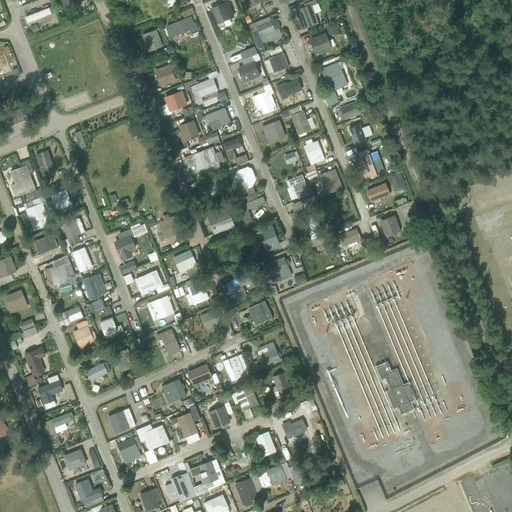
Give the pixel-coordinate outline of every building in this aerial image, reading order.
[(75,3),(81,0),(58,0),(62,11),(76,5),(75,3)] [(176,3),(175,0),(162,0),(161,1),(163,8),(165,7),(166,9),(175,5),(174,3),(176,3)] [(242,0),(247,9),(267,1),(266,0),(242,0)] [(302,30),(318,24),(315,14),(321,12),(318,4),(317,4),(316,0),(304,5),(305,7),(299,9),(300,12),(295,13),(302,30)] [(216,25),(234,17),(228,2),(210,9),(216,25)] [(49,8),(25,17),(27,24),(51,15),(51,13),(53,12),(51,8),(49,8)] [(262,44),(281,36),(279,29),(280,28),(276,19),(274,21),(272,16),(248,26),(257,50),(264,47),(262,44)] [(171,38),(195,29),(191,17),(167,26),(171,38)] [(329,26),(327,20),(320,22),(322,28),(329,26)] [(334,26),(326,29),(329,36),(337,33),(336,31),(338,30),(336,26),(334,26)] [(148,52),(163,47),(155,30),(141,35),(148,52)] [(315,56),(332,50),(326,33),(308,40),(315,56)] [(238,37),(235,47),(244,50),(248,40),(238,37)] [(242,60),(257,54),(254,47),(239,53),(242,60)] [(271,57),(282,52),(279,47),(268,51),(271,57)] [(289,67),(284,53),(268,59),(268,60),(264,62),(269,74),(273,72),(274,73),(289,67)] [(243,84),(260,77),(255,63),(260,61),(257,54),(242,60),(241,61),(243,66),(237,68),(239,73),(238,73),(238,75),(239,78),(240,80),(241,79),(243,84)] [(168,63),(174,61),(171,55),(166,57),(168,63)] [(335,90),(347,86),(340,69),(346,67),(343,59),(341,60),(340,56),(319,65),(325,80),(330,78),(335,90)] [(161,88),(176,81),(172,70),(174,69),(172,64),(153,71),(161,88)] [(181,79),(191,80),(192,73),(182,72),(181,79)] [(201,98),(218,91),(212,78),(190,87),(198,105),(203,103),(201,98)] [(197,83),(195,80),(184,84),(187,91),(190,90),(189,86),(197,83)] [(287,96),(301,91),(296,80),(286,84),(286,82),(276,86),(285,108),(285,107),(286,109),(291,107),(287,96)] [(263,115),(274,110),(273,107),(275,107),(271,95),(274,94),(270,84),(256,90),(258,95),(252,97),(257,110),(261,109),(263,115)] [(169,113),(188,106),(182,91),(163,98),(169,113)] [(220,103),(228,100),(224,91),(217,94),(220,103)] [(337,103),(338,101),(334,92),(323,96),(328,107),(337,103)] [(344,120),(361,114),(357,102),(340,108),(344,120)] [(184,117),(195,113),(192,107),(181,111),(184,117)] [(290,116),(302,112),(300,107),(287,111),(287,112),(282,114),(285,122),(286,121),(287,124),(291,123),(290,120),(290,118),(291,118),(290,116)] [(11,127),(29,120),(24,108),(7,116),(11,127)] [(221,126),(230,123),(225,108),(204,116),(208,125),(218,120),(221,126)] [(298,136),(311,131),(303,111),(302,112),(290,116),(291,118),(298,136)] [(182,143),(200,137),(193,120),(178,126),(180,132),(178,133),(182,143)] [(268,145),(286,138),(279,120),(261,127),(268,145)] [(356,148),(367,143),(359,124),(348,129),(356,148)] [(81,149),(87,147),(80,131),(74,133),(81,149)] [(207,143),(218,139),(216,133),(205,138),(207,143)] [(136,144),(142,141),(139,134),(133,137),(136,144)] [(222,141),(228,159),(236,156),(234,150),(244,146),(240,135),(222,141)] [(199,146),(206,144),(203,137),(197,139),(199,146)] [(310,166),(325,160),(317,141),(312,143),(311,139),(305,142),(306,145),(303,147),(310,166)] [(218,163),(224,161),(220,152),(215,154),(212,147),(184,158),(188,168),(194,166),(196,172),(211,166),(213,170),(220,168),(218,163)] [(235,159),(237,166),(252,160),(247,148),(244,149),(247,156),(246,156),(246,155),(235,159)] [(40,173),(54,168),(48,149),(34,153),(40,173)] [(379,176),(385,173),(379,158),(373,160),(371,154),(369,154),(368,150),(357,154),(359,158),(355,160),(358,168),(361,167),(366,180),(379,175),(379,176)] [(287,165),(297,161),(296,160),(299,159),(296,152),(293,153),(293,152),(283,156),(287,165)] [(23,194),(35,189),(26,166),(11,172),(16,185),(19,184),(23,194)] [(252,187),(256,180),(252,169),(247,167),(239,171),(237,166),(223,172),(225,176),(226,177),(234,174),(235,175),(234,179),(235,183),(234,186),(246,191),(248,196),(255,193),(252,187)] [(327,195),(342,189),(335,170),(319,176),(327,195)] [(298,200),(310,195),(309,194),(312,193),(310,188),(308,189),(302,175),(286,181),(289,189),(293,187),(298,200)] [(229,187),(226,177),(225,176),(201,186),(206,197),(229,187)] [(370,203),(390,195),(385,183),(366,190),(370,203)] [(57,211),(72,205),(66,189),(62,191),(61,187),(54,190),(55,194),(50,195),(57,211)] [(265,203),(263,197),(257,199),(255,193),(248,196),(243,197),(246,203),(237,207),(244,225),(252,221),(250,216),(250,215),(249,212),(248,212),(248,210),(265,203)] [(111,204),(117,201),(115,195),(109,197),(111,204)] [(294,213),(316,204),(313,196),(291,205),(294,213)] [(34,231),(51,225),(40,198),(24,205),(34,231)] [(299,213),(311,241),(325,234),(313,207),(299,213)] [(234,227),(235,227),(229,210),(208,217),(214,234),(224,231),(226,236),(235,233),(234,227)] [(160,241),(185,231),(178,214),(169,218),(169,216),(162,219),(163,220),(158,222),(161,229),(156,232),(160,241)] [(385,238),(401,232),(395,216),(379,222),(385,238)] [(82,234),(82,233),(84,232),(79,218),(75,220),(61,225),(67,239),(62,241),(65,249),(80,242),(78,236),(82,234)] [(149,228),(156,225),(153,218),(146,221),(149,228)] [(247,231),(256,227),(254,221),(244,225),(247,231)] [(147,233),(143,222),(130,227),(131,229),(117,234),(119,240),(114,242),(121,262),(133,257),(131,251),(136,250),(131,237),(134,236),(134,238),(147,233)] [(266,253),(281,247),(272,224),(260,229),(265,240),(262,241),(266,253)] [(357,242),(361,240),(357,228),(337,236),(342,248),(348,246),(348,248),(358,244),(357,242)] [(38,256),(58,248),(53,234),(33,242),(38,256)] [(328,240),(325,234),(311,241),(313,246),(320,244),(325,255),(333,252),(327,240),(328,240)] [(379,252),(388,249),(384,238),(375,241),(379,252)] [(80,273),(93,268),(85,247),(72,253),(79,271),(74,273),(77,280),(88,275),(87,271),(81,274),(80,273)] [(180,274),(198,266),(190,250),(172,258),(180,274)] [(11,275),(17,272),(10,257),(0,260),(0,276),(1,278),(0,278),(0,284),(1,286),(13,281),(11,275)] [(70,286),(69,282),(72,281),(67,264),(69,263),(67,257),(53,261),(55,267),(44,270),(47,281),(52,279),(54,286),(59,285),(60,288),(70,286)] [(220,259),(224,269),(230,266),(228,259),(224,257),(220,259)] [(273,284),(292,277),(284,257),(265,265),(270,278),(271,277),(273,284)] [(123,274),(137,269),(134,262),(120,267),(123,274)] [(295,285),(306,282),(304,274),(298,275),(296,263),(292,264),(293,270),(291,271),(295,285)] [(249,290),(255,287),(253,282),(258,279),(254,269),(236,277),(240,286),(237,288),(241,296),(236,298),(238,302),(247,298),(242,287),(246,285),(249,290)] [(142,296),(162,286),(160,280),(162,279),(159,271),(157,272),(156,270),(140,278),(137,284),(142,296)] [(125,281),(132,279),(129,273),(123,275),(125,281)] [(100,295),(106,293),(99,274),(82,280),(90,301),(101,297),(100,295)] [(193,305),(209,299),(205,291),(208,290),(204,281),(203,282),(201,277),(185,283),(187,288),(186,288),(193,305)] [(10,314),(28,307),(21,290),(3,297),(10,314)] [(159,319),(174,313),(168,296),(153,302),(154,305),(152,306),(154,309),(155,309),(159,319)] [(209,306),(217,303),(216,298),(207,301),(209,306)] [(255,326),(272,318),(265,301),(247,309),(255,326)] [(88,312),(94,309),(92,303),(86,306),(88,312)] [(70,323),(83,318),(78,307),(65,312),(70,323)] [(229,324),(222,307),(200,316),(208,335),(218,331),(216,326),(222,324),(223,327),(229,324)] [(21,310),(15,313),(18,321),(24,318),(21,310)] [(22,331),(34,326),(32,318),(19,323),(22,331)] [(118,334),(119,334),(112,318),(99,323),(101,327),(97,329),(102,340),(112,336),(114,341),(119,339),(118,334)] [(80,350),(95,344),(93,338),(96,337),(94,332),(93,332),(90,325),(88,326),(86,321),(85,322),(84,321),(76,324),(79,330),(73,332),(80,350)] [(25,338),(38,334),(35,327),(23,331),(23,333),(21,334),(23,338),(25,338)] [(169,356),(181,352),(171,329),(155,335),(158,341),(162,339),(169,356)] [(22,337),(20,332),(8,337),(13,351),(18,349),(15,342),(14,342),(13,340),(16,339),(18,343),(21,341),(20,337),(22,337)] [(281,344),(287,341),(284,334),(278,336),(281,344)] [(31,370),(33,376),(45,371),(40,359),(46,357),(43,348),(25,355),(30,368),(29,369),(30,370),(31,370)] [(271,366),(281,362),(276,348),(268,351),(267,348),(257,352),(259,356),(255,357),(257,361),(252,363),(253,368),(250,369),(252,374),(256,372),(257,375),(263,372),(262,369),(264,369),(265,371),(272,367),(271,366)] [(287,359),(294,357),(291,348),(284,351),(287,359)] [(119,373),(135,368),(128,349),(113,355),(119,373)] [(96,362),(106,358),(102,350),(93,354),(96,362)] [(238,386),(248,382),(237,356),(223,362),(228,374),(231,382),(236,380),(238,386)] [(90,382),(111,371),(106,362),(103,364),(103,363),(85,371),(90,382)] [(402,388),(396,372),(389,375),(385,363),(378,365),(379,368),(377,369),(381,380),(385,378),(384,377),(386,376),(392,392),(388,394),(393,409),(398,407),(401,414),(412,410),(409,403),(413,401),(407,386),(402,388)] [(192,386),(212,378),(206,364),(187,372),(192,386)] [(280,396),(291,392),(287,380),(289,379),(286,372),(272,377),(276,386),(272,388),(275,397),(279,396),(280,396)] [(28,387),(36,384),(33,376),(25,379),(28,387)] [(169,404),(187,396),(179,379),(161,387),(164,393),(162,394),(166,404),(169,403),(169,404)] [(53,395),(63,391),(59,381),(38,389),(44,404),(55,400),(53,395)] [(250,409),(259,405),(251,387),(231,395),(235,405),(238,404),(244,418),(252,414),(250,409)] [(219,404),(226,401),(224,394),(217,397),(219,404)] [(117,411),(127,408),(123,397),(114,402),(117,411)] [(191,405),(194,404),(192,397),(182,402),(184,406),(190,404),(191,405)] [(194,421),(200,419),(195,406),(189,408),(194,421)] [(214,429),(231,423),(224,406),(208,412),(214,429)] [(115,434),(129,429),(128,427),(133,425),(130,417),(131,417),(129,411),(123,413),(122,411),(108,417),(115,434)] [(65,423),(74,420),(71,413),(50,421),(55,434),(67,429),(65,423)] [(184,438),(198,433),(190,413),(170,421),(171,425),(178,423),(184,438)] [(151,424),(148,417),(139,420),(142,428),(151,424)] [(287,439),(307,431),(303,419),(282,428),(287,439)] [(50,435),(55,434),(50,421),(46,422),(50,435)] [(152,450),(169,442),(162,425),(154,428),(153,425),(150,426),(144,428),(145,432),(144,432),(147,437),(145,438),(145,440),(144,440),(146,445),(149,450),(152,449),(152,450)] [(263,457),(276,452),(269,432),(255,437),(263,457)] [(51,438),(55,447),(61,445),(59,439),(57,440),(56,436),(51,438)] [(122,459),(139,452),(138,449),(141,447),(139,442),(138,442),(136,438),(133,439),(133,438),(117,445),(122,459)] [(238,460),(241,469),(246,467),(240,444),(223,448),(227,463),(238,460)] [(64,452),(64,450),(53,454),(55,458),(55,457),(56,459),(64,456),(63,453),(64,452)] [(70,469),(86,462),(80,450),(64,456),(70,469)] [(94,467),(99,465),(93,450),(88,452),(94,467)] [(150,464),(157,461),(153,452),(146,455),(150,464)] [(201,494),(225,483),(216,460),(189,469),(192,477),(199,475),(203,484),(193,487),(196,496),(201,494)] [(287,479),(292,477),(287,462),(266,470),(267,472),(260,474),(261,477),(258,478),(262,489),(272,485),(272,486),(287,480),(287,479)] [(253,500),(259,498),(257,493),(262,491),(254,471),(249,473),(251,478),(234,484),(242,505),(246,507),(255,504),(253,500)] [(189,496),(195,494),(187,473),(182,476),(182,475),(171,479),(170,480),(171,483),(166,485),(169,493),(176,491),(178,497),(180,497),(181,501),(190,497),(189,496)] [(82,503),(102,495),(100,488),(92,491),(87,480),(75,484),(82,503)] [(146,511),(160,506),(158,502),(161,501),(156,488),(139,495),(146,511)]
